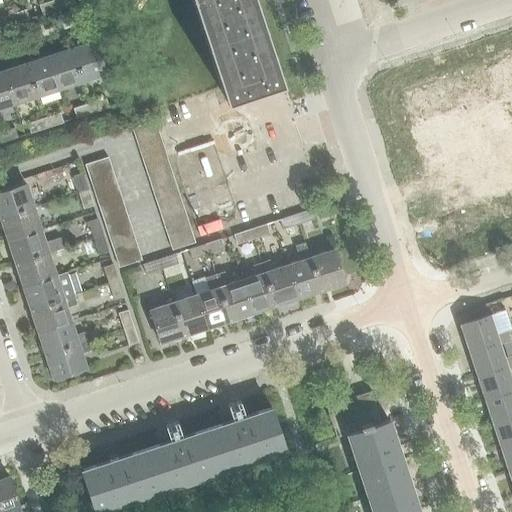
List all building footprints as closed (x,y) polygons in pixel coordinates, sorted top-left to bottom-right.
[(58,9),(54,0),(51,0),(38,4),(41,14),(58,9)] [(74,4),(72,0),(54,0),(58,9),(74,4)] [(192,0),(225,95),(277,77),(252,0),(192,0)] [(28,18),(25,9),(9,14),(12,24),(28,18)] [(0,27),(12,24),(9,14),(0,17),(0,27)] [(509,38),(500,41),(511,75),(511,74),(511,31),(507,34),(509,38)] [(490,39),(479,43),(492,81),(511,75),(500,41),(492,44),(490,39)] [(92,40),(69,48),(80,81),(103,73),(92,40)] [(470,51),(461,54),(472,88),(492,81),(479,43),(468,46),(470,51)] [(69,48),(46,56),(57,88),(80,81),(69,48)] [(380,83),(380,84),(380,86),(408,171),(460,155),(450,125),(481,114),(478,106),(472,88),(461,54),(384,79),(383,80),(382,80),(381,81),(380,82),(380,83)] [(46,56),(23,63),(34,96),(57,88),(46,56)] [(11,104),(34,96),(23,63),(1,71),(11,104)] [(1,71),(0,70),(0,107),(11,104),(1,71)] [(511,95),(501,99),(504,107),(511,104),(511,95)] [(91,113),(107,108),(104,98),(88,103),(91,113)] [(494,101),(478,106),(481,114),(497,109),(494,101)] [(75,118),(91,113),(88,103),(72,108),(75,118)] [(46,128),(62,123),(59,113),(43,118),(46,128)] [(26,123),(30,133),(46,128),(43,118),(26,123)] [(130,129),(133,140),(156,132),(152,121),(130,129)] [(0,140),(1,142),(17,137),(14,128),(0,132),(0,140)] [(133,140),(137,151),(160,143),(156,132),(133,140)] [(137,151),(141,162),(163,154),(160,143),(137,151)] [(141,162),(144,173),(167,165),(163,154),(141,162)] [(83,164),(86,176),(110,168),(106,157),(83,164)] [(144,173),(148,184),(171,176),(167,165),(144,173)] [(86,176),(90,187),(114,180),(110,168),(86,176)] [(87,189),(82,172),(72,175),(78,192),(87,189)] [(148,184),(152,195),(174,187),(171,176),(148,184)] [(90,187),(94,199),(117,191),(114,180),(90,187)] [(0,191),(0,217),(32,207),(24,184),(0,191)] [(152,195),(155,206),(178,198),(174,187),(152,195)] [(187,221),(221,211),(213,187),(180,197),(187,221)] [(92,205),(87,189),(78,192),(83,208),(92,205)] [(511,190),(502,194),(511,223),(511,190)] [(94,199),(98,210),(121,202),(117,191),(94,199)] [(511,223),(502,194),(482,201),(493,235),(500,232),(502,237),(511,233),(511,223)] [(182,209),(178,198),(155,206),(159,217),(182,209)] [(482,201),(461,207),(472,242),(480,239),(481,244),(494,239),(493,235),(482,201)] [(98,210),(101,222),(125,214),(121,202),(98,210)] [(0,222),(6,241),(39,230),(32,207),(0,217),(0,222)] [(461,207),(441,214),(452,248),(459,246),(461,250),(474,246),(472,242),(461,207)] [(159,217),(162,228),(185,220),(182,209),(159,217)] [(314,218),(311,210),(295,215),(298,224),(314,218)] [(439,210),(417,217),(430,256),(452,248),(441,214),(439,210)] [(101,222),(105,233),(129,225),(125,214),(101,222)] [(298,224),(295,215),(279,220),(282,229),(298,224)] [(102,235),(96,219),(87,222),(92,238),(102,235)] [(162,228),(166,239),(189,231),(185,220),(162,228)] [(105,233),(109,244),(132,237),(129,225),(105,233)] [(265,225),(249,230),(252,239),(268,234),(265,225)] [(47,253),(57,250),(55,240),(43,243),(39,230),(6,241),(13,263),(47,253)] [(236,244),(252,239),(249,230),(233,235),(236,244)] [(166,239),(170,250),(193,242),(189,231),(166,239)] [(107,251),(102,235),(92,238),(98,254),(107,251)] [(109,244),(113,256),(136,248),(132,237),(109,244)] [(220,239),(204,244),(207,253),(223,248),(220,239)] [(190,259),(207,253),(204,244),(187,250),(190,259)] [(285,265),(297,299),(320,291),(308,257),(304,244),(295,247),(299,260),(285,265)] [(140,260),(136,248),(113,256),(116,267),(140,260)] [(308,257),(320,291),(343,284),(332,250),(308,257)] [(13,263),(21,287),(54,276),(47,253),(13,263)] [(177,265),(174,254),(158,260),(161,270),(177,265)] [(161,270),(158,260),(141,265),(145,275),(161,270)] [(117,280),(111,264),(102,267),(107,283),(117,280)] [(263,272),(274,306),(297,299),(285,265),(263,272)] [(65,272),(54,276),(21,287),(29,309),(73,295),(65,272)] [(212,276),(227,321),(250,314),(239,280),(227,284),(223,272),(212,276)] [(239,280),(250,314),(274,306),(263,272),(239,280)] [(207,290),(193,295),(205,329),(227,321),(212,276),(204,278),(207,290)] [(122,296),(117,280),(107,283),(112,299),(122,296)] [(29,309),(36,333),(69,322),(64,308),(76,304),(73,295),(29,309)] [(205,329),(193,295),(171,302),(182,336),(205,329)] [(158,344),(182,336),(171,302),(147,310),(158,344)] [(117,313),(122,329),(132,326),(126,310),(117,313)] [(495,339),(494,335),(488,316),(459,325),(466,349),(495,339)] [(36,333),(44,356),(86,342),(83,333),(74,336),(69,322),(36,333)] [(127,345),(135,343),(137,342),(132,326),(122,329),(127,345)] [(506,331),(494,335),(495,339),(466,349),(474,374),(504,364),(502,359),(497,344),(509,340),(506,331)] [(86,342),(44,356),(51,379),(84,368),(79,353),(89,350),(86,342)] [(511,355),(502,359),(504,364),(474,374),(482,397),(511,387),(510,382),(505,369),(511,366),(511,355)] [(511,381),(510,382),(511,387),(482,397),(490,421),(511,413),(511,381)] [(325,406),(335,436),(345,433),(380,421),(370,391),(325,406)] [(207,429),(220,470),(284,449),(270,408),(244,416),(239,402),(227,406),(232,420),(207,429)] [(511,413),(490,421),(498,445),(511,440),(511,413)] [(345,433),(366,496),(408,482),(387,419),(380,421),(345,433)] [(143,449),(157,491),(220,470),(207,429),(181,437),(176,422),(164,426),(169,441),(143,449)] [(511,440),(498,445),(506,469),(511,467),(511,440)] [(80,470),(93,511),(157,491),(143,449),(80,470)] [(0,478),(0,511),(9,511),(18,509),(7,476),(0,478)] [(417,511),(408,482),(366,496),(371,511),(417,511)]
